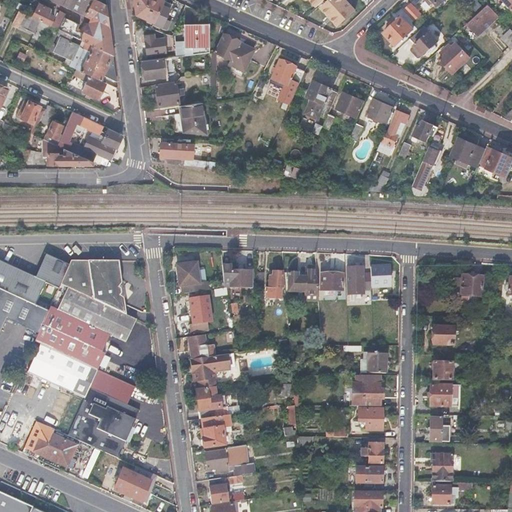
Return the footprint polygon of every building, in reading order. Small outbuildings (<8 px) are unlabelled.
[(93,0),(52,0),(86,16),(94,0),(93,0)] [(97,2),(94,0),(86,16),(90,18),(108,26),(105,4),(98,0),(97,2)] [(160,0),(132,0),(134,15),(152,22),(151,24),(165,30),(169,22),(165,20),(172,5),(160,0)] [(336,1),(324,12),(336,26),(348,15),(336,1)] [(50,9),(38,3),(32,17),(40,21),(49,26),(54,16),(48,13),(50,9)] [(410,5),(405,10),(413,20),(419,14),(410,5)] [(498,17),(488,6),(472,20),(482,31),(498,17)] [(32,17),(18,11),(11,25),(19,28),(20,27),(34,34),(40,21),(32,17)] [(58,30),(64,33),(112,56),(109,34),(108,26),(90,18),(87,23),(82,35),(68,29),(72,20),(65,17),(58,30)] [(413,32),(400,17),(383,33),(396,47),(413,32)] [(184,37),(174,38),(174,44),(175,57),(187,55),(209,53),(208,27),(184,27),(184,37)] [(423,27),(409,39),(414,44),(410,49),(418,58),(437,41),(423,27)] [(501,37),(511,48),(511,47),(511,30),(510,29),(501,37)] [(60,38),(53,54),(70,62),(68,66),(100,81),(102,75),(116,82),(112,56),(64,33),(61,38),(60,38)] [(223,34),(215,52),(231,59),(228,65),(244,72),(253,50),(238,43),(239,41),(223,34)] [(469,57),(455,42),(438,58),(452,73),(469,57)] [(174,44),(151,47),(152,59),(162,58),(175,57),(174,44)] [(209,53),(187,55),(188,77),(194,76),(209,74),(209,61),(209,53)] [(152,59),(141,61),(143,79),(163,77),(162,58),(152,59)] [(296,67),(280,60),(270,83),(280,88),(282,84),(288,86),(289,85),(297,89),(304,73),(295,69),(296,67)] [(209,74),(194,76),(194,83),(209,81),(209,74)] [(104,84),(89,77),(82,91),(97,99),(104,84)] [(332,90),(313,81),(306,98),(311,100),(325,106),(330,109),(337,94),(331,91),(332,90)] [(174,83),(155,85),(157,106),(177,104),(176,97),(183,96),(182,90),(175,91),(174,83)] [(363,102),(343,93),(335,110),(355,118),(363,102)] [(325,106),(311,100),(304,115),(318,121),(325,106)] [(393,109),(373,100),(366,116),(386,125),(393,109)] [(27,103),(24,102),(18,116),(32,122),(27,132),(33,135),(39,122),(45,110),(28,102),(27,103)] [(201,103),(179,106),(181,132),(204,134),(201,103)] [(47,106),(45,110),(39,122),(46,125),(54,109),(47,106)] [(72,112),(65,127),(56,146),(67,151),(71,143),(68,142),(77,124),(87,129),(86,130),(92,133),(92,131),(100,135),(103,127),(72,112)] [(409,117),(397,112),(388,133),(386,132),(382,142),(392,146),(397,135),(395,134),(400,122),(406,124),(409,117)] [(333,117),(327,115),(322,128),(328,130),(333,117)] [(65,127),(52,122),(43,140),(56,146),(65,127)] [(421,128),(417,126),(411,140),(416,143),(418,138),(425,141),(428,134),(434,137),(438,129),(423,122),(421,128)] [(363,127),(356,124),(350,138),(357,141),(363,127)] [(101,143),(88,136),(83,147),(79,145),(78,147),(71,143),(67,151),(82,158),(86,150),(110,162),(114,153),(122,137),(123,136),(108,129),(101,143)] [(469,143),(459,138),(451,155),(479,168),(480,165),(487,150),(477,146),(479,140),(472,137),(469,143)] [(43,146),(46,146),(46,166),(91,165),(92,163),(82,158),(67,151),(56,146),(43,140),(43,146)] [(190,145),(159,143),(159,156),(178,158),(178,154),(189,155),(190,145)] [(409,149),(402,146),(398,157),(405,160),(409,149)] [(488,147),(487,150),(480,165),(505,176),(511,161),(511,153),(507,151),(506,155),(488,147)] [(440,153),(429,148),(412,187),(422,191),(431,170),(434,171),(438,163),(437,162),(440,153)] [(208,163),(184,159),(183,166),(207,169),(208,163)] [(376,186),(363,184),(360,191),(382,193),(390,175),(382,171),(376,186)] [(422,191),(412,187),(408,196),(430,198),(431,194),(422,191)] [(0,289),(49,312),(61,285),(59,284),(69,262),(47,252),(37,275),(35,274),(0,258),(0,289)] [(70,260),(69,262),(59,284),(61,285),(126,315),(119,261),(70,260)] [(196,262),(175,265),(178,287),(182,286),(183,294),(207,291),(206,282),(198,283),(196,262)] [(232,264),(226,265),(228,288),(250,288),(250,271),(232,270),(232,264)] [(370,268),(370,275),(371,288),(390,287),(389,268),(370,268)] [(298,273),(284,273),(285,292),(305,293),(304,307),(318,308),(316,269),(306,269),(305,279),(298,278),(298,273)] [(363,269),(347,269),(348,296),(363,296),(363,289),(371,289),(371,288),(370,275),(363,275),(363,269)] [(273,277),(269,277),(268,299),(280,300),(282,273),(273,272),(273,277)] [(343,276),(321,275),(320,291),(342,292),(343,276)] [(462,281),(455,280),(453,296),(461,296),(460,302),(474,303),(474,297),(481,298),(483,278),(463,277),(462,281)] [(61,285),(49,312),(39,334),(35,342),(98,371),(105,355),(98,352),(106,335),(124,343),(135,319),(126,315),(61,285)] [(49,312),(0,289),(0,335),(7,320),(39,334),(49,312)] [(208,297),(188,300),(191,324),(188,325),(189,333),(207,331),(206,323),(210,322),(208,297)] [(454,328),(432,327),(432,346),(454,346),(454,328)] [(203,336),(187,338),(190,360),(206,358),(203,336)] [(98,371),(35,342),(23,369),(86,398),(98,371)] [(386,354),(368,354),(368,373),(386,374),(386,354)] [(451,357),(434,357),(433,380),(451,381),(451,357)] [(201,362),(191,363),(194,383),(212,381),(211,372),(202,373),(201,362)] [(98,371),(86,398),(68,436),(100,451),(117,459),(139,411),(107,396),(116,379),(98,371)] [(363,385),(353,385),(353,407),(381,407),(381,400),(383,400),(383,390),(381,390),(381,376),(363,376),(363,385)] [(281,382),(281,395),(291,395),(292,383),(281,382)] [(451,386),(431,386),(430,407),(456,408),(456,394),(451,394),(451,386)] [(214,389),(195,392),(199,420),(201,420),(228,416),(227,407),(225,407),(224,397),(215,398),(214,389)] [(383,410),(366,409),(366,422),(366,431),(383,431),(383,410)] [(228,416),(201,420),(204,438),(201,438),(203,449),(205,449),(205,452),(220,450),(220,447),(225,446),(222,428),(230,427),(228,416)] [(442,419),(430,419),(430,442),(446,443),(446,435),(450,435),(450,427),(441,427),(442,419)] [(292,428),(283,428),(284,437),(297,436),(296,430),(292,431),(292,428)] [(51,434),(41,429),(37,438),(47,443),(51,434)] [(47,443),(37,438),(31,452),(65,467),(76,445),(51,434),(47,443)] [(297,437),(297,439),(297,446),(312,447),(312,437),(297,437)] [(362,457),(369,457),(369,463),(383,463),(383,444),(369,444),(369,449),(362,449),(362,457)] [(225,449),(225,452),(228,473),(234,472),(234,467),(249,465),(246,446),(225,449)] [(225,452),(204,455),(207,471),(217,469),(217,474),(228,473),(225,452)] [(434,462),(433,462),(433,483),(444,483),(452,483),(453,463),(450,462),(450,455),(434,455),(434,462)] [(249,465),(234,467),(234,472),(235,477),(241,476),(254,474),(253,465),(249,465)] [(135,467),(133,473),(129,483),(147,490),(151,480),(140,475),(142,470),(135,467)] [(382,468),(365,468),(365,484),(382,484),(382,468)] [(133,473),(123,469),(114,490),(123,494),(129,483),(133,473)] [(235,477),(224,478),(225,483),(228,485),(242,483),(241,476),(235,477)] [(224,478),(208,480),(209,488),(225,486),(225,483),(224,478)] [(147,490),(129,483),(123,494),(122,499),(128,502),(130,497),(141,502),(147,490)] [(444,488),(433,488),(432,505),(455,505),(455,498),(459,498),(459,483),(452,483),(444,483),(444,488)] [(225,486),(209,488),(211,503),(228,501),(228,502),(244,500),(243,494),(233,495),(233,497),(227,498),(226,486),(225,486)] [(384,510),(384,488),(354,487),(353,509),(384,510)] [(37,511),(0,495),(0,511),(37,511)]
